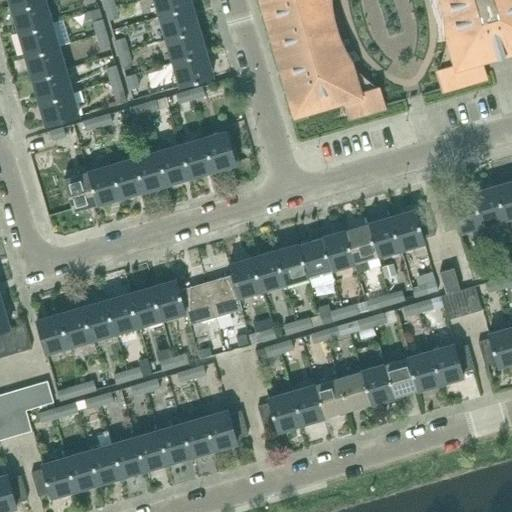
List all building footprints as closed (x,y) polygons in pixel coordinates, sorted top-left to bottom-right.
[(10,0),(13,9),(44,0),(10,0)] [(20,32),(51,23),(44,0),(13,9),(20,32)] [(189,0),(155,0),(160,16),(192,7),(189,0)] [(262,0),(292,100),(300,98),(304,112),(345,100),(350,117),(384,107),(378,87),(359,93),(358,92),(350,65),(341,68),(339,62),(338,58),(345,56),(332,11),(325,13),(321,0),(262,0)] [(511,0),(440,0),(444,10),(451,8),(459,38),(450,41),(457,64),(437,70),(443,90),(485,77),(480,60),(482,60),(483,62),(490,60),(489,58),(498,55),(499,58),(505,56),(504,53),(511,51),(511,0)] [(114,5),(105,8),(109,20),(118,18),(114,5)] [(192,7),(160,16),(167,40),(198,31),(192,7)] [(97,35),(106,32),(102,19),(93,22),(97,35)] [(26,55),(58,46),(51,23),(20,32),(26,55)] [(198,31),(167,40),(174,63),(205,54),(198,31)] [(106,32),(97,35),(100,48),(110,45),(106,32)] [(119,54),(128,51),(124,38),(115,41),(119,54)] [(33,79),(65,70),(58,46),(26,55),(33,79)] [(128,51),(119,54),(122,67),(132,64),(128,51)] [(205,54),(174,63),(181,87),(212,78),(205,54)] [(110,81),(120,79),(116,66),(106,68),(110,81)] [(40,102),(71,93),(65,70),(33,79),(40,102)] [(129,91),(139,88),(135,74),(125,77),(129,91)] [(120,79),(110,81),(115,97),(124,94),(120,79)] [(189,91),(192,101),(204,97),(200,88),(189,91)] [(178,105),(192,101),(189,91),(175,95),(178,105)] [(47,126),(78,117),(71,93),(40,102),(47,126)] [(143,105),(146,114),(157,110),(155,101),(143,105)] [(131,118),(146,114),(143,105),(129,109),(131,118)] [(96,118),(99,127),(111,124),(109,115),(96,118)] [(85,132),(99,127),(96,118),(83,122),(85,132)] [(66,137),(63,128),(50,131),(52,141),(66,137)] [(212,171),(236,164),(227,132),(203,139),(212,171)] [(189,177),(212,171),(203,139),(180,146),(189,177)] [(166,184),(189,177),(180,146),(157,153),(166,184)] [(143,191),(166,184),(157,153),(134,159),(143,191)] [(120,198),(143,191),(134,159),(110,166),(120,198)] [(97,204),(120,198),(110,166),(88,173),(97,204)] [(73,211),(97,204),(88,173),(64,180),(73,211)] [(511,216),(511,182),(497,187),(501,201),(506,219),(511,216)] [(506,219),(501,201),(497,187),(474,194),(483,225),(506,219)] [(458,233),(483,225),(474,194),(450,201),(451,205),(457,228),(458,233)] [(446,232),(457,228),(451,205),(439,208),(446,232)] [(424,242),(423,239),(416,215),(415,211),(393,218),(397,234),(402,249),(424,242)] [(423,239),(435,235),(428,211),(416,215),(423,239)] [(402,249),(397,234),(393,218),(369,225),(373,239),(378,256),(402,249)] [(378,256),(373,239),(369,225),(346,231),(350,247),(355,263),(378,256)] [(355,263),(350,247),(346,231),(323,238),(327,255),(332,269),(355,263)] [(332,269),(327,255),(323,238),(300,245),(304,261),(309,276),(332,269)] [(309,276),(304,261),(300,245),(277,252),(281,267),(286,283),(309,276)] [(286,283),(281,267),(277,252),(253,258),(258,274),(262,290),(286,283)] [(262,290),(258,274),(253,258),(229,265),(233,277),(239,297),(262,290)] [(481,268),(479,263),(471,265),(475,280),(496,274),(494,264),(481,268)] [(460,291),(458,285),(454,268),(439,273),(446,295),(452,293),(460,291)] [(499,279),(502,288),(511,285),(511,279),(511,276),(499,279)] [(242,310),(239,297),(233,277),(206,284),(211,302),(216,318),(242,310)] [(489,292),(502,288),(499,279),(486,283),(489,292)] [(185,312),(180,292),(176,281),(153,288),(157,304),(162,319),(185,312)] [(216,318),(211,302),(206,284),(180,292),(185,312),(189,326),(216,318)] [(415,298),(428,294),(425,284),(412,288),(415,298)] [(480,307),(477,296),(474,287),(463,290),(469,311),(480,307)] [(162,319),(157,304),(153,288),(130,294),(134,311),(139,326),(162,319)] [(458,314),(469,311),(463,290),(460,291),(452,293),(458,314)] [(389,295),(392,304),(404,301),(402,291),(389,295)] [(446,317),(458,314),(452,293),(446,295),(440,297),(446,317)] [(139,326),(134,311),(130,294),(106,301),(111,319),(115,333),(139,326)] [(378,308),(392,304),(389,295),(376,299),(378,308)] [(416,304),(419,313),(432,309),(429,300),(416,304)] [(115,333),(111,319),(106,301),(83,308),(88,326),(92,339),(115,333)] [(406,317),(419,313),(416,304),(404,307),(406,317)] [(343,308),(346,318),(358,314),(355,305),(343,308)] [(9,330),(2,306),(0,306),(0,332),(2,332),(9,330)] [(92,339),(88,326),(83,308),(60,315),(65,333),(69,346),(92,339)] [(323,324),(346,318),(343,308),(321,315),(323,324)] [(370,317),(373,327),(386,323),(383,313),(370,317)] [(69,346),(65,333),(60,315),(37,322),(46,353),(69,346)] [(316,327),(323,324),(321,315),(313,317),(316,327)] [(349,333),(373,327),(370,317),(347,324),(349,333)] [(297,322),(300,331),(312,328),(309,318),(297,322)] [(286,335),(300,331),(297,322),(283,326),(286,335)] [(326,340),(349,333),(347,324),(324,331),(326,340)] [(32,349),(25,326),(25,325),(13,329),(20,353),(32,349)] [(498,366),(511,362),(511,327),(489,335),(490,339),(497,363),(498,366)] [(9,356),(20,353),(13,329),(9,330),(2,332),(9,356)] [(263,342),(276,338),(273,329),(260,333),(263,342)] [(314,344),(326,340),(324,331),(311,334),(314,344)] [(0,358),(9,356),(2,332),(0,332),(0,358)] [(485,366),(497,363),(490,339),(478,342),(485,366)] [(277,344),(280,353),(294,350),(291,340),(277,344)] [(258,360),(280,353),(277,344),(255,351),(258,360)] [(464,376),(463,372),(456,349),(455,345),(430,352),(439,383),(464,376)] [(463,372),(474,369),(468,345),(456,349),(463,372)] [(416,390),(439,383),(430,352),(407,359),(416,390)] [(174,358),(176,367),(188,364),(186,354),(174,358)] [(162,371),(176,367),(174,358),(160,362),(162,371)] [(393,397),(416,390),(407,359),(384,366),(393,397)] [(191,369),(193,379),(206,375),(203,366),(191,369)] [(370,404),(393,397),(384,366),(361,372),(370,404)] [(127,372),(130,381),(142,377),(140,368),(127,372)] [(180,383),(193,379),(191,369),(177,373),(180,383)] [(116,385),(130,381),(127,372),(114,376),(116,385)] [(347,410),(370,404),(361,372),(338,379),(347,410)] [(144,383),(147,392),(160,389),(157,379),(144,383)] [(324,417),(347,410),(338,379),(315,386),(324,417)] [(42,407),(54,403),(48,382),(36,386),(42,407)] [(80,386),(83,395),(96,391),(93,382),(80,386)] [(134,396),(147,392),(144,383),(131,387),(134,396)] [(32,410),(42,407),(36,386),(26,389),(32,410)] [(60,401),(83,395),(80,386),(57,392),(60,401)] [(301,424),(324,417),(315,386),(291,392),(301,424)] [(21,413),(26,411),(32,410),(26,389),(15,392),(21,413)] [(11,416),(15,415),(21,413),(15,392),(5,395),(11,416)] [(291,392),(268,399),(269,403),(276,427),(277,430),(301,424),(291,392)] [(98,396),(101,406),(113,402),(111,393),(98,396)] [(0,415),(1,419),(4,418),(11,416),(5,395),(0,395),(0,415)] [(87,410),(101,406),(98,396),(85,400),(87,410)] [(269,403),(258,406),(265,430),(276,427),(269,403)] [(52,410),(55,419),(67,416),(64,406),(52,410)] [(41,423),(55,419),(52,410),(38,414),(41,423)] [(32,432),(30,425),(26,411),(21,413),(15,415),(18,425),(21,435),(32,432)] [(237,442),(236,438),(229,415),(228,411),(205,418),(207,425),(214,449),(237,442)] [(248,435),(245,425),(241,411),(229,415),(236,438),(248,435)] [(21,435),(18,425),(15,415),(11,416),(4,418),(6,425),(10,438),(21,435)] [(0,441),(10,438),(6,425),(4,418),(1,419),(0,418),(0,441)] [(214,449),(207,425),(205,418),(182,424),(182,425),(191,456),(214,449)] [(191,456),(182,425),(182,424),(158,431),(168,463),(191,456)] [(144,469),(168,463),(158,431),(135,438),(144,469)] [(121,476),(144,469),(135,438),(112,445),(121,476)] [(98,483),(121,476),(112,445),(89,452),(98,483)] [(75,490),(98,483),(89,452),(66,458),(75,490)] [(51,496),(75,490),(66,458),(42,465),(43,469),(50,493),(51,496)] [(38,496),(50,493),(43,469),(31,472),(38,496)] [(0,511),(17,507),(16,503),(9,479),(8,475),(0,477),(0,511)] [(16,503),(28,499),(21,476),(9,479),(16,503)]
